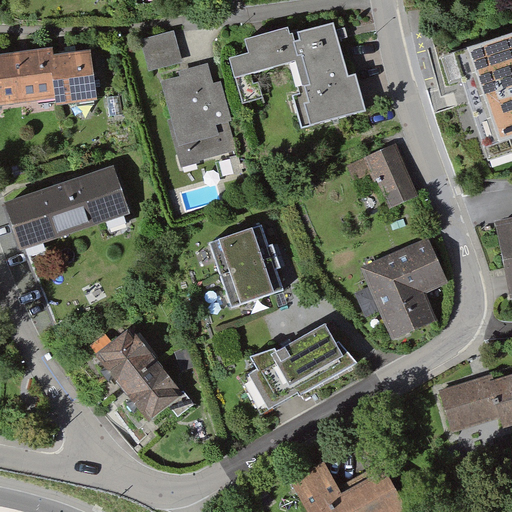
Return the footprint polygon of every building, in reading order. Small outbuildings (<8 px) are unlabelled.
[(361,125),(332,36),(289,50),(286,40),(242,55),(245,66),(229,71),(243,116),(284,102),(297,145),(361,125)] [(511,37),(446,59),(479,157),(511,145),(511,37)] [(173,45),(136,55),(146,90),(155,87),(182,182),(241,166),(217,80),(185,89),(173,45)] [(89,51),(0,62),(0,113),(96,101),(89,51)] [(419,204),(395,149),(366,162),(390,217),(419,204)] [(114,170),(3,209),(20,256),(130,217),(114,170)] [(263,225),(208,243),(229,309),(284,291),(263,225)] [(511,309),(511,227),(494,231),(510,310),(511,309)] [(427,242),(360,273),(393,345),(438,324),(426,298),(448,288),(427,242)] [(185,395),(129,325),(90,356),(146,426),(185,395)] [(337,344),(326,326),(278,351),(275,348),(251,357),(259,370),(249,375),(269,410),(297,394),(298,398),(358,363),(339,342),(337,344)] [(188,348),(174,353),(181,372),(195,367),(188,348)] [(482,378),(439,391),(452,434),(502,419),(505,428),(511,425),(511,375),(501,378),(499,373),(482,378)] [(316,465),(279,483),(293,511),(389,511),(371,474),(330,494),(316,465)]
